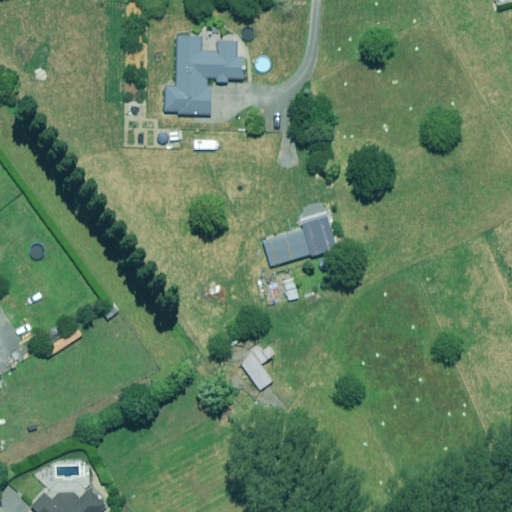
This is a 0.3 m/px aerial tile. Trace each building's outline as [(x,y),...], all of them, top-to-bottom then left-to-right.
[(207,87),(208,82),(208,78),(216,79),(216,82),(228,83),(228,79),(242,80),(243,59),(236,58),(237,43),(219,41),(218,53),(202,52),(203,36),(180,35),(177,88),(167,87),(166,113),(212,116),(214,88),(207,87)] [(312,256),(305,232),(265,243),(272,267),(312,256)] [(307,276),(285,284),(291,302),(313,294),(307,276)] [(227,337),(232,347),(243,342),(239,333),(227,337)] [(267,361),(259,351),(241,364),(261,391),(274,382),(262,365),(267,361)] [(102,511),(108,507),(90,490),(82,500),(75,494),(61,494),(53,502),(46,495),(33,508),(37,511),(102,511)]
